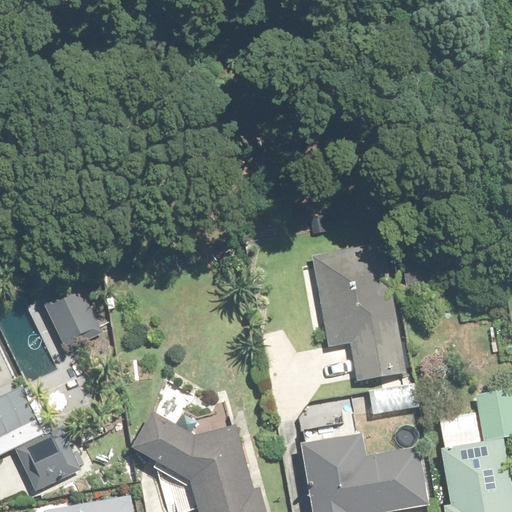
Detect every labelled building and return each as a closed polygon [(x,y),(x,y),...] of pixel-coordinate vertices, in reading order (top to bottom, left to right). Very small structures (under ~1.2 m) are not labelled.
[(329,237),(331,255),(360,251),(358,233),(329,237)] [(377,282),(353,285),(351,272),(298,280),(311,367),(333,364),(339,399),(394,391),(377,282)] [(63,312),(34,323),(51,366),(80,355),(63,312)] [(19,319),(0,326),(0,375),(10,398),(46,383),(19,319)] [(8,406),(0,409),(0,472),(4,470),(20,508),(66,488),(46,441),(27,449),(8,406)] [(511,440),(507,407),(463,413),(470,457),(511,450),(511,440)] [(179,499),(182,511),(248,511),(232,444),(184,455),(141,426),(113,465),(174,507),(179,499)] [(412,511),(405,463),(349,471),(345,445),(281,453),(288,511),(412,511)] [(498,511),(493,460),(424,468),(428,511),(498,511)]
